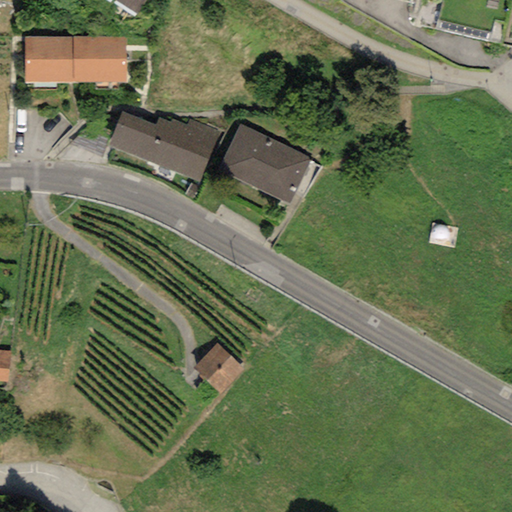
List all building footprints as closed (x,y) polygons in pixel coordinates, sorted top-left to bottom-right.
[(115,0),(136,13),(144,0),(115,0)] [(495,13),(441,0),(434,29),(488,42),(495,13)] [(125,38),(24,37),(23,82),(124,83),(125,38)] [(219,132),(188,120),(186,125),(171,119),(170,123),(158,118),(155,126),(121,112),(107,145),(199,181),(219,132)] [(240,124),(218,170),(289,204),(311,158),(240,124)] [(242,370),(215,345),(193,368),(220,394),(242,370)] [(10,352),(0,350),(0,381),(6,382),(10,352)]
